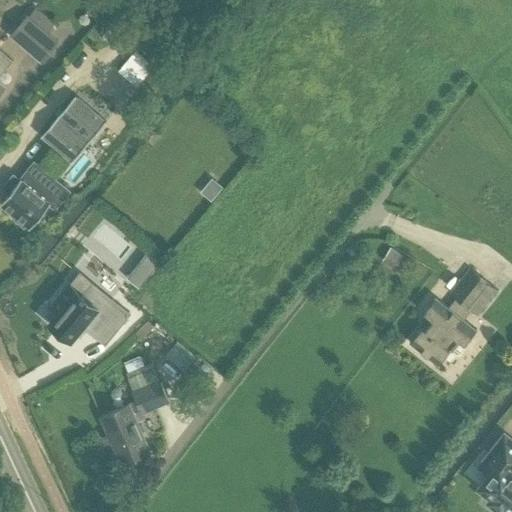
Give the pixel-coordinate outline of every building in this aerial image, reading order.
[(58,40),(28,14),(11,34),(41,60),(58,40)] [(140,83),(154,60),(134,47),(120,70),(140,83)] [(0,90),(2,88),(0,86),(0,75),(13,61),(0,49),(0,90)] [(41,135),(71,160),(72,161),(106,121),(75,95),(41,135)] [(4,185),(10,190),(0,202),(15,215),(12,217),(24,227),(26,224),(30,227),(49,203),(55,208),(69,190),(34,161),(19,179),(13,174),(4,185)] [(201,191),(211,199),(221,187),(212,179),(201,191)] [(384,257),(400,267),(408,255),(392,245),(384,257)] [(139,286),(160,260),(149,251),(145,255),(145,256),(129,275),(135,280),(140,284),(138,285),(139,286)] [(410,342),(438,365),(450,349),(456,354),(461,354),(465,349),(464,345),(476,329),(464,319),(471,310),(478,315),(498,290),(470,267),(450,292),(456,297),(449,307),(436,297),(423,312),(433,320),(425,329),(422,327),(410,342)] [(70,284),(69,283),(51,304),(58,310),(49,321),(70,338),(82,324),(104,343),(128,315),(79,273),(70,284)] [(196,355),(177,341),(164,356),(183,371),(196,355)] [(133,393),(137,400),(101,416),(121,464),(150,451),(136,421),(144,418),(142,412),(168,401),(160,381),(159,381),(153,367),(128,378),(134,392),(133,393)] [(511,511),(511,441),(505,436),(489,456),(498,463),(479,487),(492,497),(488,501),(502,511),(505,507),(510,511),(511,511)]
